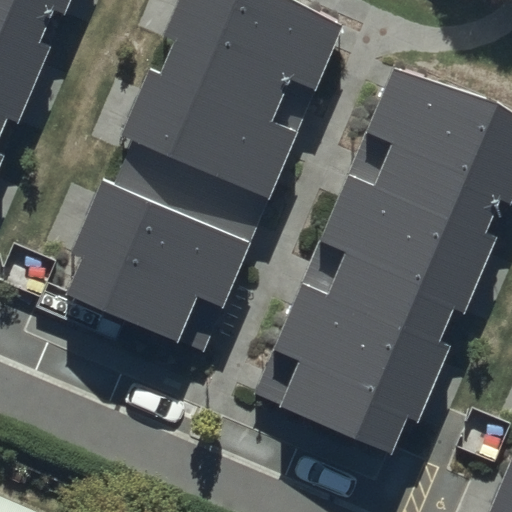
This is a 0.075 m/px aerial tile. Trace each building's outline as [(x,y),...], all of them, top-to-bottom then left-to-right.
[(0,0),(0,118),(48,0),(0,0)] [(199,350),(334,30),(262,0),(177,0),(55,290),(199,350)] [(244,396),(401,462),(511,195),(511,113),(380,59),(244,396)] [(511,511),(511,354),(445,511),(511,511)] [(32,511),(0,498),(0,511),(32,511)]
